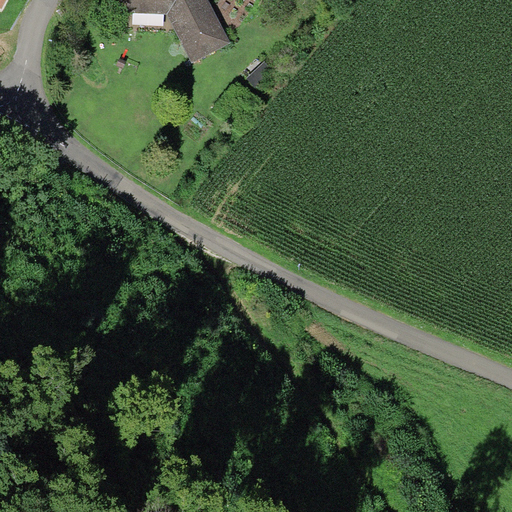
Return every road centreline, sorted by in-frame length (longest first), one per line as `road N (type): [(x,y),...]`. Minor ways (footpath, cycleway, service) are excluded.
road 1 (unclassified): [(13,119),(159,212),(354,313),(511,382)]
road 2 (residential): [(41,0),(13,119)]
